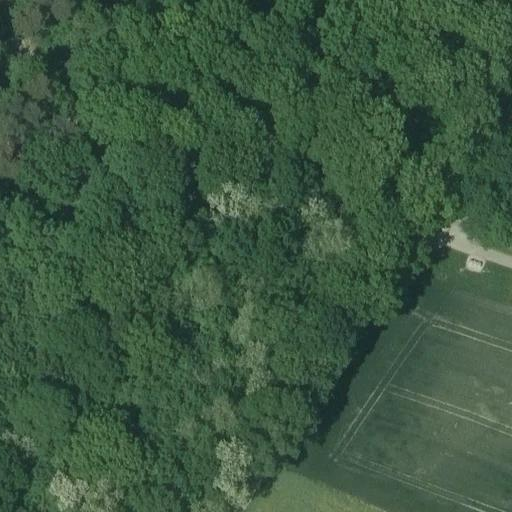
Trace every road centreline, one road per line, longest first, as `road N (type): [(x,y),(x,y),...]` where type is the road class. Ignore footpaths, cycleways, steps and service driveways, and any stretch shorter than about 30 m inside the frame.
road 1 (unknown): [(0,206),(58,210),(149,242),(336,211),(341,199)]
road 2 (track): [(416,227),(235,511)]
road 3 (track): [(511,81),(416,227)]
